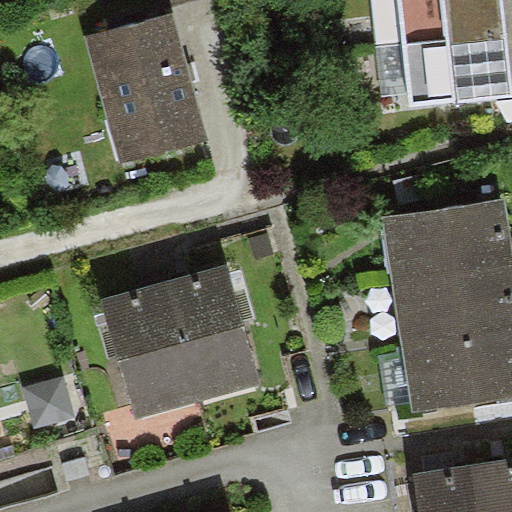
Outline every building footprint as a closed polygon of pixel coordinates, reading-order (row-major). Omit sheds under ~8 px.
[(511,0),(397,0),(403,51),(511,38),(511,0)] [(123,167),(209,143),(187,64),(174,16),(87,40),(123,167)] [(511,100),(511,38),(403,51),(410,111),(511,100)] [(511,248),(506,204),(383,221),(391,278),(511,261),(511,248)] [(511,261),(391,278),(400,342),(511,325),(511,261)] [(166,285),(200,406),(263,388),(228,267),(166,285)] [(200,406),(166,285),(101,303),(135,424),(200,406)] [(511,325),(400,342),(412,418),(511,401),(511,325)] [(511,511),(511,463),(479,469),(486,511),(511,511)] [(418,511),(486,511),(479,469),(413,479),(418,511)]
